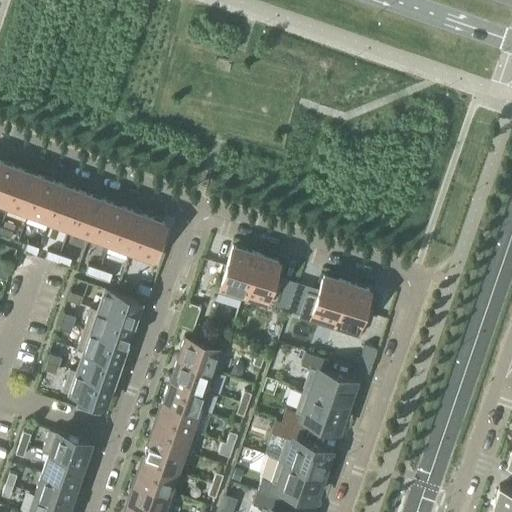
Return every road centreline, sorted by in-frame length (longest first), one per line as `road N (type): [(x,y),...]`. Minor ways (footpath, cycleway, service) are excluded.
road 1 (residential): [(344,511),(419,279),(207,209)]
road 2 (residential): [(105,511),(207,209)]
road 3 (residential): [(207,209),(0,130)]
road 4 (residential): [(452,511),(511,337)]
road 5 (secondary): [(386,0),(511,43)]
